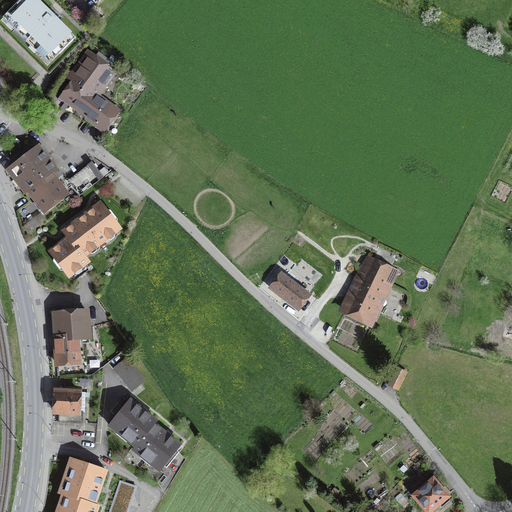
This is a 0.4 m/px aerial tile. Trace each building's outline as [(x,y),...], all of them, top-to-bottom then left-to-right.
[(17,12),(9,20),(47,57),(55,50),(59,54),(75,38),(52,14),(36,0),(20,0),(13,8),(17,12)] [(85,119),(101,131),(115,112),(100,100),(99,101),(93,96),(108,78),(112,81),(115,77),(111,74),(120,62),(112,56),(105,66),(90,55),(71,80),(74,82),(64,97),(78,108),(88,115),(85,119)] [(48,158),(39,147),(19,162),(21,164),(12,171),(19,180),(28,191),(31,188),(52,173),(56,169),(48,158)] [(70,183),(79,195),(103,177),(94,165),(70,183)] [(33,203),(40,212),(64,194),(66,192),(52,173),(31,188),(34,193),(32,195),(36,201),(33,203)] [(113,233),(118,228),(100,205),(80,220),(65,231),(70,237),(84,255),(89,251),(90,247),(94,244),(98,244),(104,240),(104,236),(109,232),(113,233)] [(51,251),(70,275),(75,271),(75,268),(80,264),(83,265),(88,261),(84,255),(70,237),(56,248),(51,251)] [(346,310),(369,321),(393,271),(370,260),(358,285),(346,310)] [(274,287),(298,305),(305,296),(298,291),(300,288),(284,275),(274,287)] [(77,341),(89,341),(87,312),(54,314),(56,339),(55,339),(57,364),(79,363),(77,341)] [(511,328),(505,326),(502,336),(511,339),(511,328)] [(115,367),(133,390),(146,380),(127,357),(115,367)] [(394,386),(398,388),(405,373),(398,369),(391,384),(394,386)] [(59,423),(83,424),(85,392),(56,391),(56,398),(55,398),(55,405),(55,412),(59,412),(59,423)] [(110,425),(136,446),(154,424),(156,421),(130,400),(110,425)] [(160,470),(180,445),(154,424),(136,446),(134,449),(133,449),(141,456),(143,453),(153,461),(151,463),(160,470)] [(141,456),(133,449),(134,449),(133,448),(123,459),(133,467),(135,464),(158,482),(165,474),(160,470),(151,463),(153,461),(143,453),(141,456)] [(94,505),(106,470),(72,459),(60,493),(63,494),(94,505)] [(415,495),(428,484),(424,479),(420,474),(407,485),(415,495)] [(443,491),(433,479),(428,484),(415,495),(414,495),(428,511),(447,496),(443,491)] [(109,511),(126,511),(136,486),(120,481),(109,511)] [(95,511),(97,506),(94,505),(63,494),(57,511),(95,511)]
